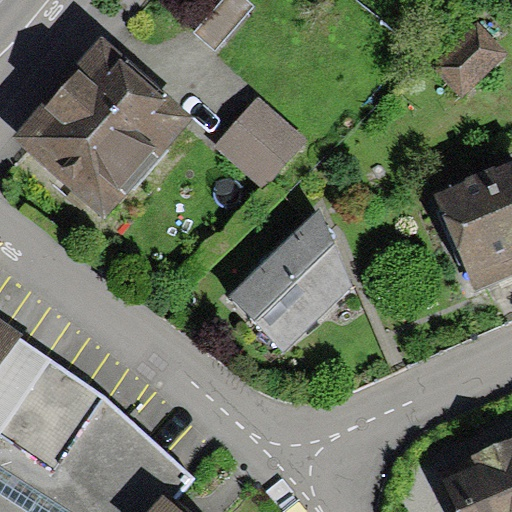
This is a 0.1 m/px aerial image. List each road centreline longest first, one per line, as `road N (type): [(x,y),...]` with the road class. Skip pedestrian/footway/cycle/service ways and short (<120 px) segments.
road 1 (residential): [(0,236),(288,461)]
road 2 (residential): [(288,461),(511,356)]
